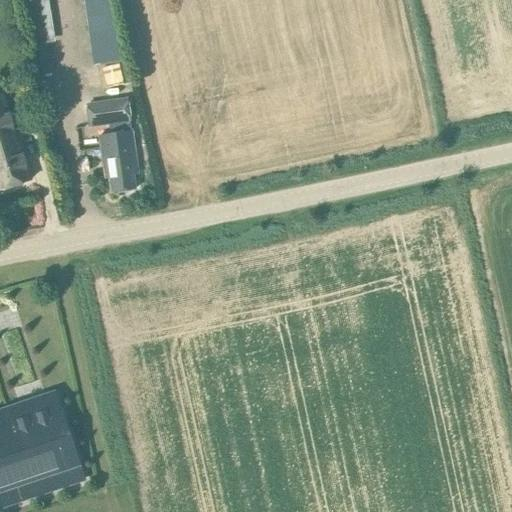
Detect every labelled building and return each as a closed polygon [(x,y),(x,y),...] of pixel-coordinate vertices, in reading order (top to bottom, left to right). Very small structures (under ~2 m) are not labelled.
[(112,0),(83,0),(93,66),(121,62),(112,0)] [(47,44),(29,47),(33,77),(52,73),(47,44)] [(128,63),(103,69),(108,89),(133,83),(128,63)] [(1,94),(0,94),(0,190),(29,181),(1,94)] [(137,175),(134,155),(127,100),(86,105),(89,129),(109,127),(111,135),(100,136),(103,159),(105,179),(109,179),(111,193),(134,190),(132,175),(137,175)] [(58,137),(50,138),(51,151),(59,150),(58,137)] [(61,485),(80,479),(76,465),(57,408),(0,427),(0,490),(57,472),(61,485)]
